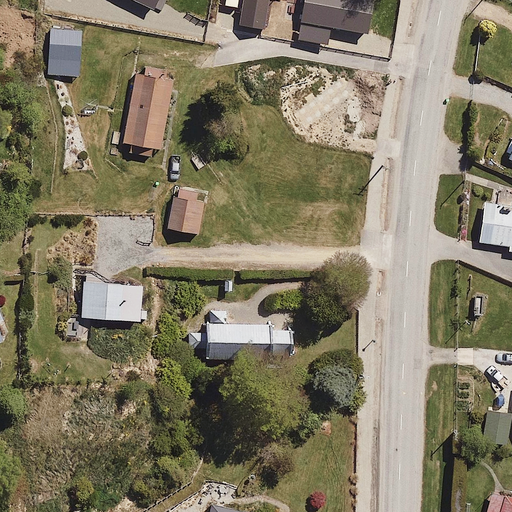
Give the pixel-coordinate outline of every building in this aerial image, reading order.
[(81,21),(50,20),(49,74),(80,75),(81,21)] [(165,82),(168,65),(147,61),(143,78),(135,76),(123,142),(162,149),(174,83),(165,82)] [(198,190),(179,186),(178,192),(174,191),(165,229),(198,237),(207,203),(195,200),(198,190)] [(490,202),(483,202),(477,244),(508,248),(508,253),(511,253),(511,197),(491,195),(490,202)] [(82,325),(141,326),(141,322),(149,322),(149,307),(143,307),(143,289),(82,288),(82,325)] [(207,328),(187,329),(187,347),(204,346),(204,355),(294,354),(294,310),(274,310),(275,321),(228,322),(228,305),(206,305),(207,328)] [(0,347),(12,343),(0,312),(0,347)] [(506,436),(510,409),(485,407),(481,432),(506,436)] [(511,511),(511,500),(489,494),(484,511),(511,511)] [(206,511),(260,511),(208,501),(206,511)]
